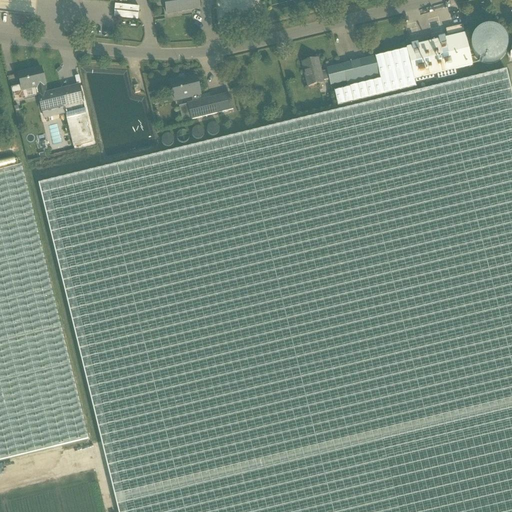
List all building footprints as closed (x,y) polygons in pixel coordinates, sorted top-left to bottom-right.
[(164,0),(166,14),(167,14),(167,13),(181,11),(181,12),(199,10),(197,0),(164,0)] [(139,8),(115,5),(113,18),(137,20),(139,8)] [(462,26),(445,30),(447,36),(463,32),(462,26)] [(406,49),(406,50),(414,81),(472,66),(464,35),(406,49)] [(374,58),(380,81),(356,87),(334,93),(337,108),(416,89),(414,81),(406,50),(374,58)] [(350,64),(356,87),(380,81),(374,58),(350,64)] [(323,82),(328,80),(326,72),(321,73),(318,60),(311,62),(310,61),(309,60),(304,61),(303,62),(303,64),(302,64),(307,87),(323,83),(323,82)] [(334,93),(356,87),(350,64),(326,70),(326,72),(328,80),(332,93),(334,93)] [(87,121),(86,115),(83,102),(79,87),(46,95),(44,86),(45,86),(41,69),(17,75),(22,91),(36,88),(42,112),(63,107),(66,120),(67,126),(87,121)] [(511,511),(511,97),(506,73),(476,80),(37,186),(116,511),(511,511)] [(200,96),(195,77),(185,80),(185,81),(181,82),(180,82),(171,84),(175,102),(191,98),(192,104),(188,105),(192,120),(156,128),(158,134),(234,115),(233,110),(229,95),(201,102),(199,96),(200,96)] [(0,171),(0,462),(88,441),(60,328),(21,166),(0,171)]
